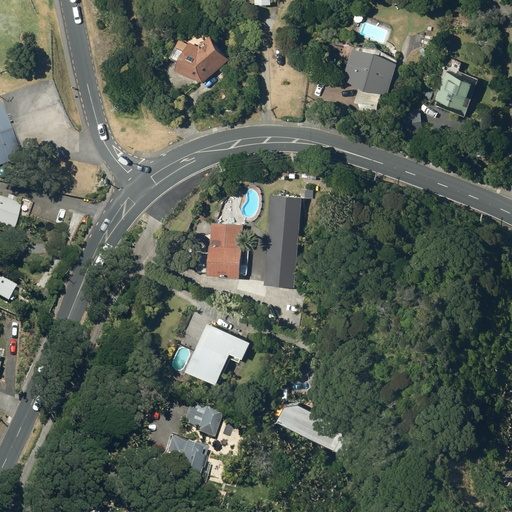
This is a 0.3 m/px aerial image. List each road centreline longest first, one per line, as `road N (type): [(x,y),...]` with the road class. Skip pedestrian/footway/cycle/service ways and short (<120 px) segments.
road 1 (tertiary): [(142,187),(201,152),(300,140),(511,215)]
road 2 (tertiary): [(0,474),(104,238),(142,187)]
road 3 (unclassified): [(142,187),(103,141),(68,0)]
